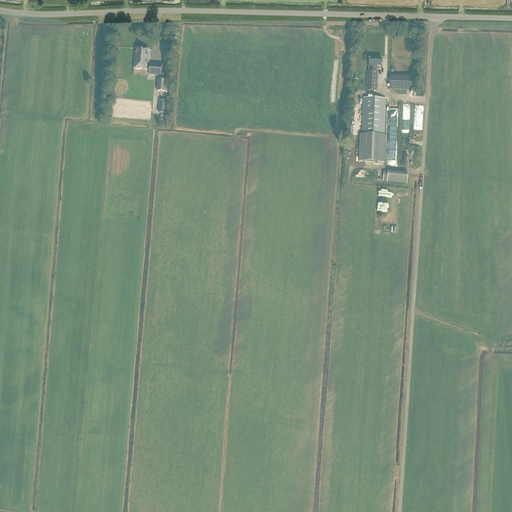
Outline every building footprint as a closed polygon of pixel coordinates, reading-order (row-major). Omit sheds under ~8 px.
[(148,71),(149,50),(135,49),(133,69),(148,71)] [(381,66),(381,58),(369,58),(369,66),(373,66),(373,71),(367,71),(367,91),(377,91),(377,71),(377,66),(381,66)] [(161,75),(162,65),(154,65),(153,75),(161,75)] [(414,91),(414,77),(390,76),(390,90),(414,91)] [(168,82),(159,81),(159,93),(168,93),(168,82)] [(363,98),(361,134),(359,134),(358,162),(385,163),(386,135),(384,135),(385,99),(363,98)] [(165,114),(167,102),(159,101),(158,114),(165,114)] [(407,184),(408,174),(388,172),(384,172),(383,181),(407,184)]
